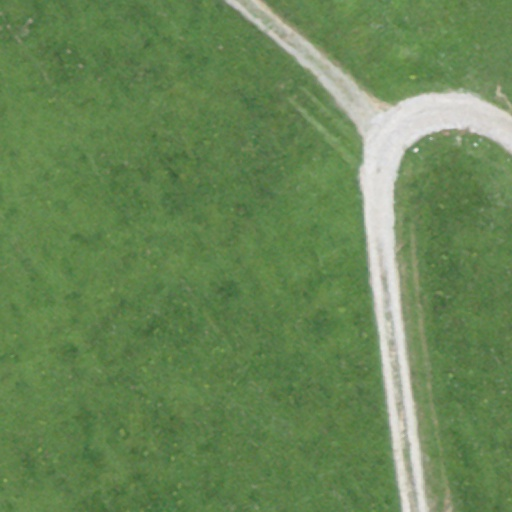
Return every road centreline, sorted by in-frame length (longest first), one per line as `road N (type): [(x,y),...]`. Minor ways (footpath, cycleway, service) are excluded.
road 1 (track): [(414,511),(372,192),(376,157),(395,122),(435,104),(470,105),(511,126)]
road 2 (track): [(385,141),(249,0)]
